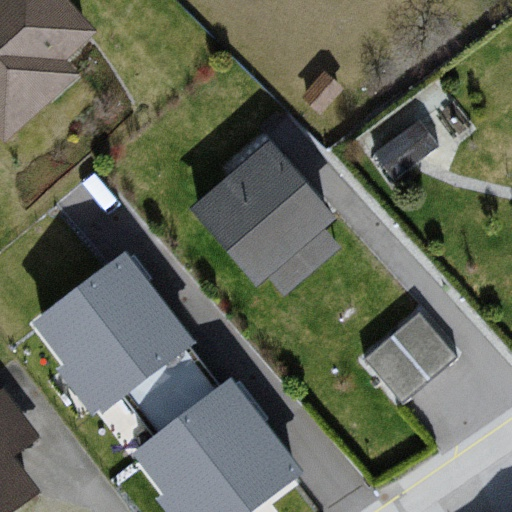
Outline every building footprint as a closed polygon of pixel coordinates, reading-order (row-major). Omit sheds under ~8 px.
[(0,0),(0,135),(9,145),(82,78),(72,67),(99,42),(60,0),(0,0)] [(422,121),(378,153),(397,178),(440,146),(422,121)] [(272,149),(197,213),(262,290),(271,282),(285,299),(342,251),(328,235),(339,227),(272,149)] [(129,257),(37,327),(108,419),(200,349),(129,257)] [(421,317),(368,361),(404,404),(457,360),(421,317)] [(235,388),(138,462),(176,511),(264,511),(306,480),(235,388)] [(0,399),(0,511),(19,511),(45,493),(16,456),(38,440),(5,396),(0,399)]
